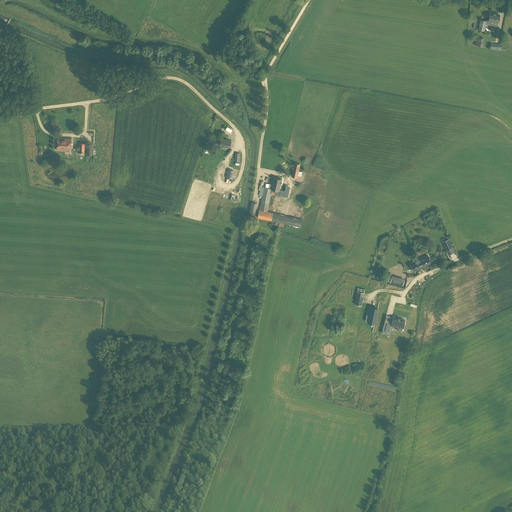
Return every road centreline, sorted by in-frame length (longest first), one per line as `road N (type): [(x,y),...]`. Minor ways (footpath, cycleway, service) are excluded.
road 1 (track): [(0,5),(79,42),(186,58),(226,84)]
road 2 (track): [(0,115),(115,96),(168,77),(219,113)]
